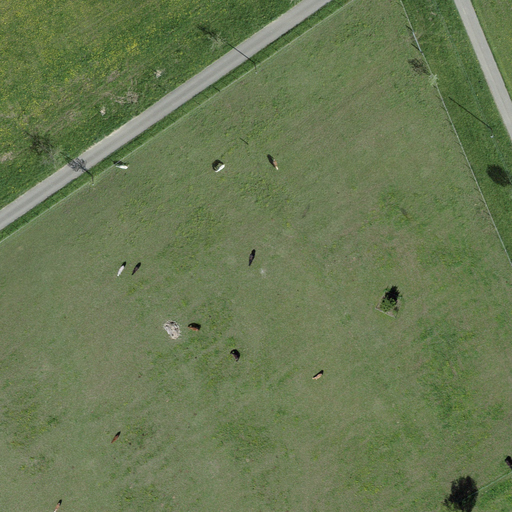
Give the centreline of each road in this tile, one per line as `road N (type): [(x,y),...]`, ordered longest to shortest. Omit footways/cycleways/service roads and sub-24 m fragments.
road 1 (track): [(311,0),(0,220)]
road 2 (unclassified): [(511,124),(460,0)]
